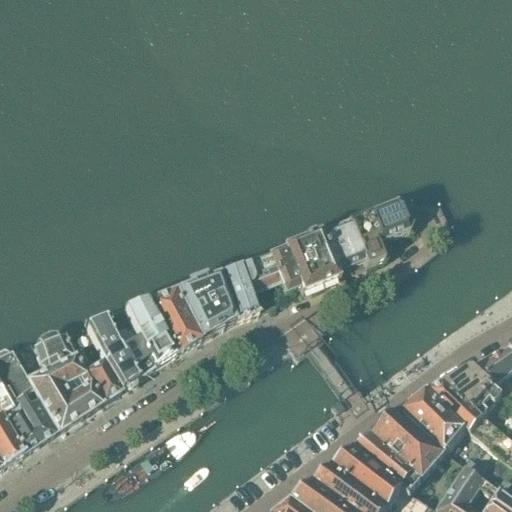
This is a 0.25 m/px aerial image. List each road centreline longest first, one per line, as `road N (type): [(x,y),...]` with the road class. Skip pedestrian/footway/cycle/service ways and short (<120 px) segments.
road 1 (residential): [(0,506),(227,355),(299,324),(427,246),(415,213)]
road 2 (residential): [(262,511),(368,424),(511,331)]
